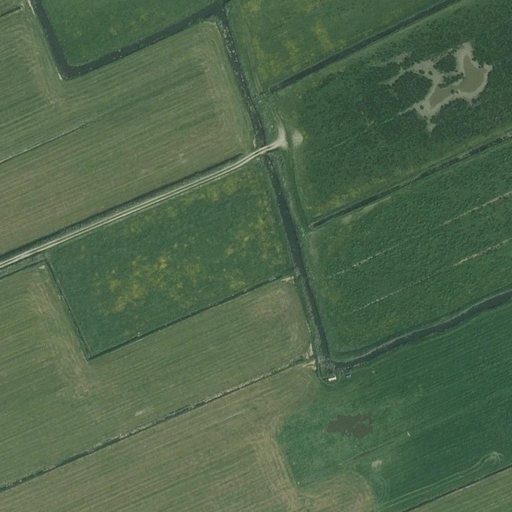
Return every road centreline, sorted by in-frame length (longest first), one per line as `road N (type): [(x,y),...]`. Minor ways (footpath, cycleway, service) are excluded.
road 1 (track): [(282,143),(0,267)]
road 2 (track): [(231,0),(282,143)]
road 3 (track): [(282,143),(308,237),(346,253)]
